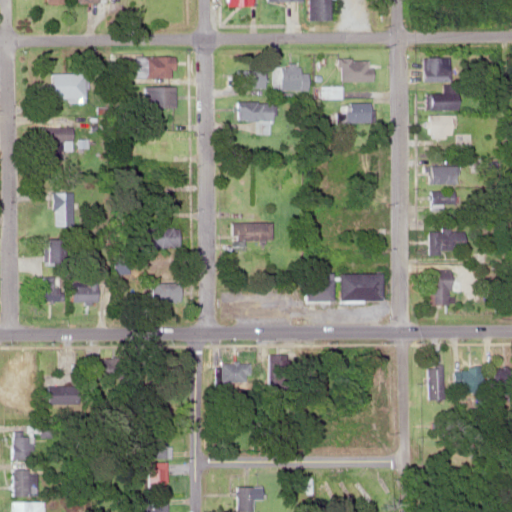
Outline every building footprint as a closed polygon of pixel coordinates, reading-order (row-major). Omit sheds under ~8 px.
[(328,0),(303,0),(303,18),(328,18),(328,0)] [(445,55),(416,55),(416,79),(445,79),(445,55)] [(168,56),(141,56),(141,78),(168,78),(168,56)] [(333,79),(367,79),(367,57),(333,57),(333,79)] [(301,62),(276,62),(276,89),(301,89),(301,62)] [(236,86),(260,86),(260,68),(236,68),(236,86)] [(81,73),(45,73),(45,97),(63,97),(63,101),(81,101),(81,73)] [(171,106),(171,85),(141,85),(141,106),(171,106)] [(422,98),(422,109),(452,109),(452,98),(422,98)] [(369,101),(339,101),(339,121),(369,121),(369,101)] [(235,117),(264,117),(264,102),(235,102),(235,117)] [(421,134),(447,134),(447,113),(421,113),(421,134)] [(36,142),(57,142),(57,149),(69,149),(69,126),(36,126),(36,142)] [(346,152),(346,146),(333,146),(333,159),(328,159),(329,176),(369,176),(369,152),(346,152)] [(423,164),(423,182),(453,182),(453,164),(423,164)] [(425,203),(450,203),(450,189),(425,189),(425,203)] [(68,225),(68,191),(47,191),(47,225),(68,225)] [(370,224),(370,203),(339,203),(339,224),(370,224)] [(267,238),(267,221),(227,221),(227,238),(267,238)] [(172,226),(138,226),(138,247),(172,247),(172,226)] [(460,250),(460,228),(423,228),(423,250),(460,250)] [(38,261),(55,261),(55,238),(38,238),(38,261)] [(422,303),(443,303),(443,271),(422,271),(422,303)] [(332,272),(332,299),(375,299),(375,272),(332,272)] [(325,299),(325,273),(298,273),(298,299),(325,299)] [(90,275),(64,275),(64,302),(90,302),(90,275)] [(31,300),(55,300),(55,276),(31,276),(31,300)] [(174,281),(144,281),(144,301),(174,301),(174,281)] [(216,381),(245,381),(245,362),(216,362),(216,381)] [(33,379),(33,363),(6,363),(6,387),(19,387),(19,379),(33,379)] [(440,398),(440,364),(424,364),(424,398),(440,398)] [(476,367),(451,367),(451,391),(476,391),(476,367)] [(509,367),(485,367),(485,395),(509,395),(509,367)] [(74,403),(74,388),(42,388),(42,403),(74,403)] [(140,450),(151,450),(151,458),(166,458),(166,432),(140,432),(140,450)] [(5,458),(23,458),(23,435),(5,435),(5,458)] [(146,490),(165,490),(165,462),(146,462),(146,490)] [(5,494),(31,494),(31,469),(5,469),(5,494)] [(376,500),(358,480),(350,487),(368,507),(376,500)] [(251,511),(251,485),(234,485),(234,511),(251,511)] [(166,511),(166,497),(137,497),(136,511),(166,511)] [(6,501),(6,511),(37,511),(38,501),(6,501)]
